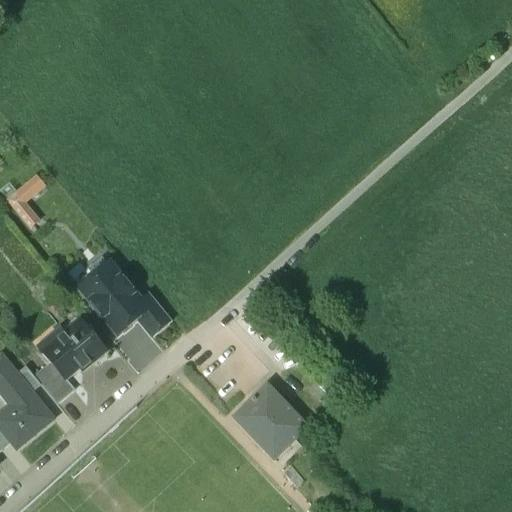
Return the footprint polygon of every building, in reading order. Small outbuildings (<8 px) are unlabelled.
[(7,202),(30,229),(38,223),(23,204),(44,187),(36,178),(7,202)] [(137,319),(147,311),(140,303),(109,266),(108,267),(102,259),(88,271),(94,279),(81,290),(118,335),(137,319)] [(149,296),(140,303),(147,311),(137,319),(153,339),(172,323),(149,296)] [(81,322),(42,354),(51,364),(65,381),(80,369),(82,372),(106,353),(81,322)] [(0,430),(11,444),(16,450),(53,420),(31,394),(17,376),(0,355),(0,398),(7,407),(0,413),(0,430)] [(65,381),(51,364),(33,378),(41,387),(56,406),(74,391),(65,381)] [(26,370),(17,376),(31,394),(41,387),(33,378),(26,370)] [(306,428),(265,386),(238,412),(279,454),(286,447),(293,453),(300,446),(294,439),(306,428)] [(0,430),(0,449),(2,451),(11,444),(0,430)] [(305,481),(291,467),(283,474),(297,489),(305,481)]
